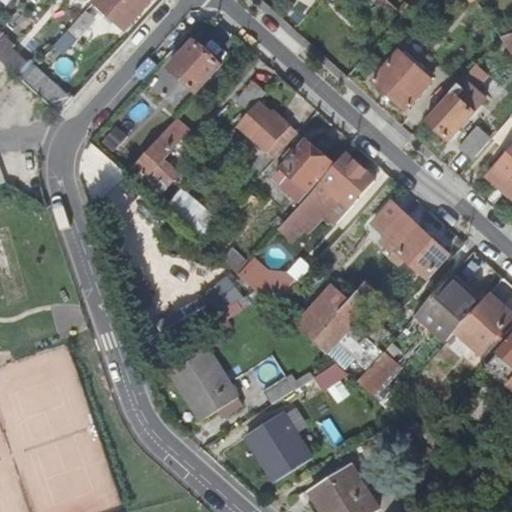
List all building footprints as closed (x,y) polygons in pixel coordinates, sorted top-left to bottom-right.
[(145,0),(97,0),(94,3),(121,27),(145,0)] [(100,28),(83,13),(65,33),(74,41),(84,30),(92,37),(100,28)] [(511,33),(500,37),(511,54),(511,33)] [(219,66),(193,43),(170,69),(196,92),(219,66)] [(16,55),(11,54),(8,53),(0,46),(0,62),(21,82),(28,75),(33,69),(16,55)] [(430,80),(398,52),(373,81),(404,109),(430,80)] [(461,80),(474,89),(486,73),(475,65),(461,80)] [(65,108),(28,75),(21,82),(59,116),(65,108)] [(483,98),(474,89),(461,80),(426,121),(447,139),(483,98)] [(237,101),(250,113),(259,102),(266,94),(253,83),(237,101)] [(299,131),(290,124),(289,125),(283,133),(268,120),(273,113),(259,102),(250,113),(238,127),(266,152),(270,147),(274,150),(276,147),(282,151),(299,131)] [(283,133),(289,125),(274,112),(273,113),(268,120),(283,133)] [(176,118),(132,168),(160,194),(178,174),(163,159),(189,130),(176,118)] [(457,151),(469,162),(489,139),(476,129),(457,151)] [(331,162),(304,140),(284,163),(309,186),(331,162)] [(511,145),(485,175),(511,199),(511,145)] [(374,182),(344,156),(281,227),(292,238),(304,225),(302,224),(322,203),(321,201),(328,193),(333,197),(338,192),(354,205),(374,182)] [(450,256),(393,203),(374,225),(387,236),(380,243),(393,255),(389,259),(399,268),(407,260),(429,280),(450,256)] [(190,233),(198,223),(178,205),(170,216),(190,233)] [(208,233),(198,223),(190,233),(199,242),(208,233)] [(268,285),(246,266),(236,276),(274,310),(290,291),(278,280),(271,281),(268,285)] [(212,289),(228,309),(246,295),(230,275),(212,289)] [(451,278),(418,316),(460,329),(481,305),(451,278)] [(351,302),(340,313),(357,328),(384,299),(383,298),(367,284),(355,297),(351,302)] [(351,302),(333,287),(297,327),(328,355),(344,337),(365,356),(349,373),(359,382),(359,381),(385,353),(377,346),(369,338),(357,328),(340,313),(351,302)] [(388,292),(383,298),(384,299),(386,301),(399,314),(405,308),(401,305),(401,304),(388,292)] [(481,355),(511,320),(511,313),(491,294),(481,305),(460,329),(456,333),(481,355)] [(384,306),(395,318),(399,314),(386,301),(384,306)] [(460,329),(418,316),(448,342),(456,333),(460,329)] [(381,324),(369,338),(377,346),(390,332),(381,324)] [(511,341),(489,368),(511,388),(511,341)] [(207,348),(170,370),(202,422),(222,410),(227,417),(244,407),(207,348)] [(375,395),(401,366),(385,353),(359,381),(375,395)] [(337,364),(315,379),(323,391),(349,374),(337,364)] [(288,378),(265,393),(273,405),(296,391),(288,378)] [(400,420),(421,439),(427,431),(395,402),(388,409),(400,420)] [(247,437),(277,483),(313,460),(283,414),(247,437)] [(315,496),(325,511),(379,511),(350,466),(322,484),(326,490),(315,496)] [(322,484),(312,490),(315,496),(326,490),(322,484)]
